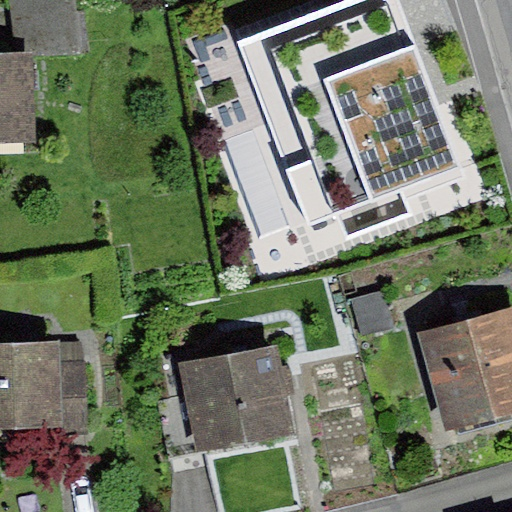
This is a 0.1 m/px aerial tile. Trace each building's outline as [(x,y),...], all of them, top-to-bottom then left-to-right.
[(76,0),(9,0),(14,54),(33,53),(80,50),(76,0)] [(395,0),(359,0),(240,45),(281,155),(307,145),(313,160),(285,170),(305,225),(459,168),(395,0)] [(0,139),(37,138),(33,53),(14,54),(0,54),(0,139)] [(385,291),(351,300),(362,341),(396,332),(385,291)] [(511,300),(415,328),(445,431),(511,412),(511,300)] [(58,337),(0,340),(0,423),(63,420),(59,342),(58,337)] [(83,340),(59,342),(63,420),(64,431),(88,430),(83,340)] [(279,342),(181,362),(188,395),(199,450),(297,430),(279,342)] [(199,450),(188,395),(159,401),(171,456),(199,450)]
